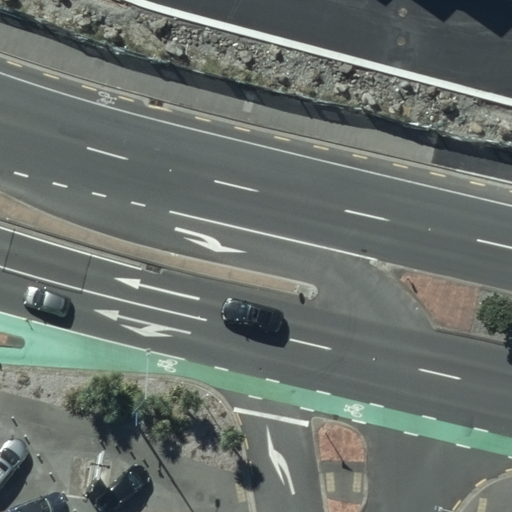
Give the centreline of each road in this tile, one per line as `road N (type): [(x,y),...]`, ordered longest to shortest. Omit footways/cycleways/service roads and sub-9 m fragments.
road 1 (secondary): [(3,125),(511,249)]
road 2 (unclassified): [(3,125),(100,215),(356,276),(378,290),(391,314),(404,365)]
road 3 (secondary): [(255,330),(0,266)]
road 4 (unclassified): [(296,511),(255,330)]
road 5 (secondary): [(404,365),(255,330)]
road 6 (unclassified): [(404,365),(403,511)]
